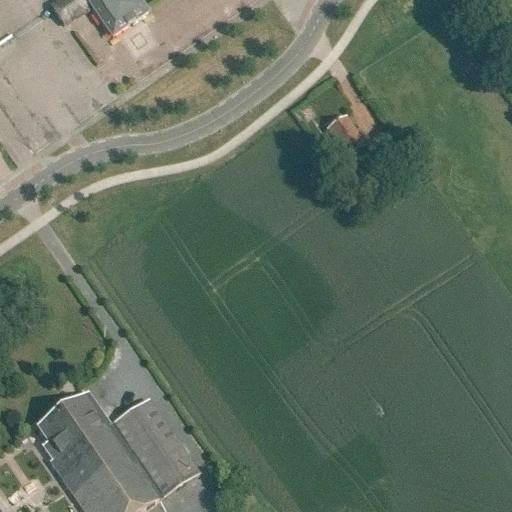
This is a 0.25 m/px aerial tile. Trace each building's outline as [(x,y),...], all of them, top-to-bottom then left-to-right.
[(87,13),(77,0),(65,0),(50,11),(63,29),(87,13)] [(148,18),(135,0),(100,0),(88,9),(112,43),(148,18)] [(361,134),(370,128),(359,112),(350,118),(361,134)] [(327,132),(346,161),(365,149),(346,120),(327,132)] [(380,129),(370,136),(388,163),(398,156),(380,129)] [(36,431),(47,446),(43,449),(52,462),(50,464),(82,511),(146,511),(199,476),(149,403),(111,429),(87,396),(36,431)]
